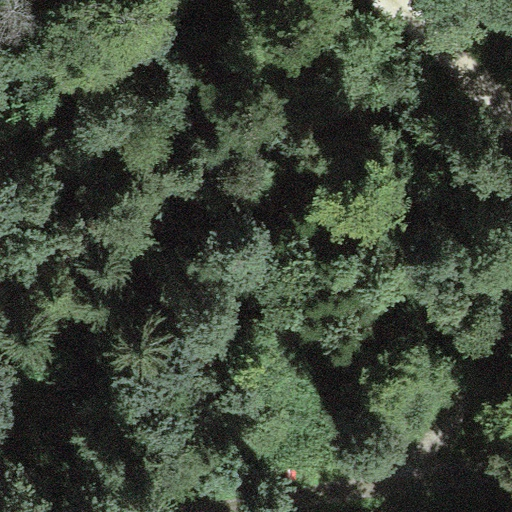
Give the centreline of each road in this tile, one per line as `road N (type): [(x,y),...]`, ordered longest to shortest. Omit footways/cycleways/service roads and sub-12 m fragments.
road 1 (track): [(202,511),(414,477),(511,346)]
road 2 (track): [(511,139),(368,0)]
